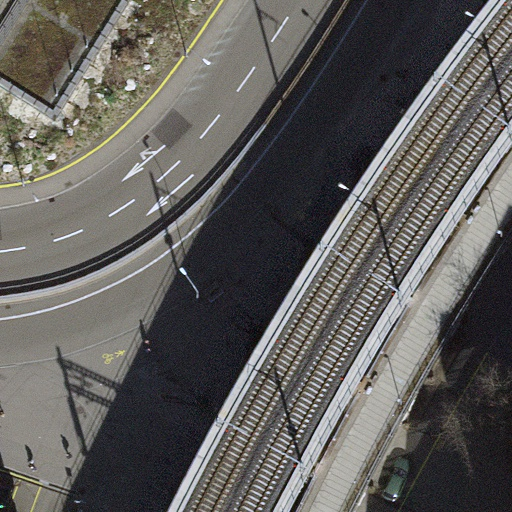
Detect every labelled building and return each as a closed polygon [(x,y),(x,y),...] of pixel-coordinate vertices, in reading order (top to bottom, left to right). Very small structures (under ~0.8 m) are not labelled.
[(0,0),(0,90),(56,124),(133,0),(0,0)] [(511,26),(482,5),(434,69),(511,126),(511,26)] [(511,147),(420,87),(372,154),(504,237),(511,224),(511,147)] [(362,171),(317,239),(453,322),(496,254),(362,171)] [(306,256),(263,326),(404,405),(446,335),(306,256)] [(397,419),(253,344),(211,413),(358,492),(397,419)]
